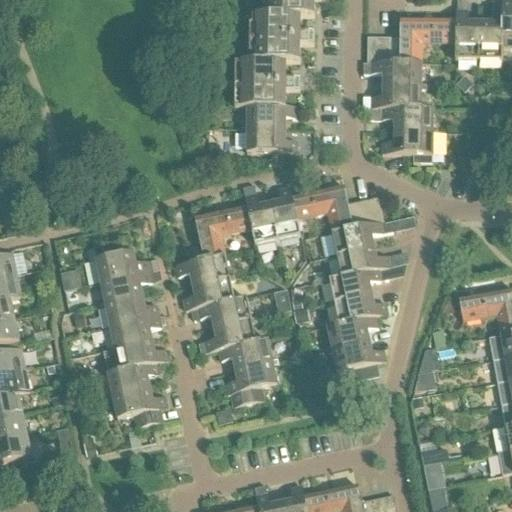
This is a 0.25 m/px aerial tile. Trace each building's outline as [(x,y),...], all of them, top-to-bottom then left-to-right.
[(263,0),(264,19),(300,21),(314,21),(314,4),(329,4),(328,0),(263,0)] [(502,53),(511,53),(511,3),(502,3),(502,15),(502,53)] [(456,26),(455,48),(455,64),(476,65),(476,70),(479,70),(479,27),(468,27),(468,15),(456,15),(456,26)] [(479,27),(479,70),(481,70),(481,65),(502,65),(502,53),(502,15),(491,15),(491,27),(479,27)] [(300,37),(300,21),(264,19),(250,19),(249,40),(244,40),(244,45),(249,45),(249,65),(286,67),(300,67),(300,49),(314,49),(314,38),(300,37)] [(456,26),(400,25),(400,37),(400,68),(421,68),(422,47),(455,48),(456,26)] [(389,68),(400,68),(400,37),(400,41),(390,41),(389,68)] [(367,41),(367,59),(367,67),(372,68),(379,67),(379,41),(367,41)] [(379,41),(379,67),(382,67),(389,68),(390,41),(379,41)] [(286,83),(286,67),(249,65),(235,65),(235,86),(230,86),(229,91),(235,91),(235,111),(247,112),(247,111),(285,112),(285,111),(286,95),(300,95),(300,83),(286,83)] [(379,67),(372,68),(372,78),(383,79),(383,90),(426,91),(426,88),(421,88),(421,68),(389,68),(382,67),(379,67)] [(371,101),(371,113),(383,113),(421,113),(421,93),(426,93),(426,91),(383,90),(383,101),(371,101)] [(242,131),(242,134),(285,134),(285,123),(297,123),(297,111),(285,111),(285,112),(247,111),(247,112),(247,131),(242,131)] [(383,113),(383,124),(395,124),(395,136),(438,136),(438,134),(432,134),(433,113),(421,113),(383,113)] [(285,134),(242,134),(242,136),(247,136),(247,157),(297,158),(297,146),(285,146),(285,134)] [(438,136),(395,136),(395,147),(383,147),(383,159),(432,160),(432,139),(438,139),(438,136)] [(210,152),(210,161),(219,161),(219,152),(210,152)] [(458,172),(458,173),(470,174),(471,166),(471,161),(458,161),(458,172)] [(281,206),(270,208),(279,250),(282,250),(280,244),(301,240),(297,224),(292,203),(293,203),(290,192),(279,194),(281,206)] [(348,207),(344,192),(293,203),(292,203),(297,224),(328,218),(332,238),(353,233),(348,207)] [(256,199),(245,201),(244,201),(247,212),(248,212),(252,233),(251,233),(255,250),(275,246),(277,251),(279,250),(270,208),(259,210),(256,199)] [(380,201),(368,203),(374,228),(380,227),(381,227),(385,227),(380,201)] [(368,203),(358,205),(363,231),(374,228),(368,203)] [(363,231),(358,205),(348,207),(353,233),(363,231)] [(195,223),(204,264),(204,265),(225,260),(221,240),(251,233),(252,233),(248,212),(247,212),(195,223)] [(331,258),(331,261),(374,252),(371,241),(383,238),(381,227),(380,227),(374,228),(363,231),(353,233),(332,238),(336,257),(331,258)] [(374,252),(331,261),(332,263),(337,262),(341,281),(341,282),(378,274),(378,275),(390,272),(388,260),(376,263),(374,252)] [(97,267),(101,287),(149,276),(147,265),(136,268),(133,256),(96,264),(91,265),(91,268),(97,267)] [(0,282),(17,279),(12,257),(0,259),(0,282)] [(191,279),(193,290),(235,281),(235,279),(229,280),(225,260),(204,265),(204,264),(176,270),(179,281),(191,279)] [(149,276),(152,287),(162,285),(160,274),(149,276)] [(329,305),(329,308),(371,299),(369,288),(381,285),(378,275),(378,274),(341,282),(341,281),(330,284),(334,304),(329,305)] [(100,307),(100,310),(143,301),(140,290),(152,287),(149,276),(101,287),(105,306),(100,307)] [(17,279),(0,282),(0,304),(10,302),(10,303),(21,300),(17,279)] [(235,281),(193,290),(195,301),(184,304),(186,315),(198,313),(198,312),(235,305),(235,304),(231,285),(236,284),(235,281)] [(497,320),(501,340),(511,338),(511,295),(459,305),(463,326),(497,320)] [(371,299),(329,308),(330,310),(335,309),(339,328),(339,329),(376,321),(376,322),(388,319),(385,308),(374,310),(371,299)] [(143,301),(100,310),(101,312),(106,311),(110,331),(159,321),(156,310),(145,312),(143,301)] [(0,326),(14,323),(10,303),(10,302),(0,304),(0,326)] [(235,305),(198,312),(198,313),(200,324),(212,321),(214,332),(257,323),(256,321),(251,322),(247,302),(235,304),(235,305)] [(265,320),(285,317),(283,303),(263,306),(265,320)] [(300,304),(293,306),(295,314),(302,313),(300,304)] [(298,327),(310,325),(307,313),(296,315),(298,327)] [(83,316),(74,318),(77,331),(86,329),(83,316)] [(109,352),(110,355),(152,346),(150,334),(161,332),(159,321),(110,331),(114,351),(109,352)] [(326,352),(327,355),(369,346),(367,335),(378,332),(376,322),(376,321),(339,329),(339,328),(327,331),(332,351),(326,352)] [(14,323),(0,326),(0,349),(19,345),(14,323)] [(257,323),(214,332),(217,343),(205,346),(208,358),(219,355),(219,354),(256,347),(256,346),(252,327),(257,326),(257,323)] [(511,338),(501,340),(489,342),(493,365),(511,361),(511,338)] [(256,347),(219,354),(219,355),(222,366),(233,363),(236,375),(278,365),(277,363),(272,364),(268,344),(256,346),(256,347)] [(154,357),(152,346),(110,355),(104,356),(108,378),(120,375),(120,376),(157,368),(169,366),(166,354),(154,357)] [(369,346),(327,355),(327,357),(333,356),(337,377),(352,374),(355,385),(379,380),(377,368),(386,366),(383,355),(372,357),(369,346)] [(0,379),(25,374),(21,353),(0,356),(0,379)] [(511,361),(493,365),(498,387),(511,384),(511,361)] [(229,400),(232,399),(235,412),(265,405),(262,393),(277,389),(273,369),(278,368),(278,365),(236,375),(238,386),(226,388),(229,400)] [(107,399),(108,402),(150,393),(147,381),(159,379),(157,368),(120,376),(120,375),(108,378),(112,398),(107,399)] [(55,369),(47,371),(49,377),(56,376),(55,369)] [(25,374),(0,379),(0,401),(18,398),(30,396),(25,374)] [(511,384),(498,387),(502,409),(511,407),(511,384)] [(150,393),(108,402),(108,404),(113,403),(118,423),(136,420),(138,433),(164,427),(161,414),(166,413),(164,401),(152,404),(150,393)] [(317,409),(328,406),(327,399),(322,396),(315,398),(317,409)] [(0,423),(23,419),(18,398),(0,401),(0,423)] [(54,410),(63,409),(64,409),(62,400),(61,400),(53,402),(54,410)] [(416,413),(424,412),(422,402),(414,404),(416,413)] [(511,407),(502,409),(506,432),(511,430),(511,407)] [(231,413),(220,416),(223,428),(234,426),(231,413)] [(23,419),(0,423),(0,445),(27,440),(23,419)] [(431,429),(424,425),(418,435),(428,442),(433,435),(431,429)] [(59,444),(70,441),(68,432),(57,434),(59,444)] [(132,451),(142,449),(139,434),(129,436),(132,451)] [(94,439),(87,441),(83,441),(87,461),(91,460),(98,458),(94,439)] [(0,468),(32,462),(27,440),(0,445),(0,468)] [(511,454),(505,455),(499,456),(503,479),(511,477),(511,454)] [(442,456),(423,459),(425,471),(448,467),(448,463),(443,464),(442,456)] [(444,483),(427,486),(429,494),(445,491),(444,483)] [(32,490),(20,492),(22,504),(34,502),(32,490)] [(292,504),(281,506),(282,511),(305,511),(304,502),(304,501),(302,490),(290,493),(292,504)] [(358,490),(356,490),(304,501),(304,502),(305,511),(363,511),(362,506),(361,500),(358,490)] [(256,500),(259,511),(282,511),(281,506),(270,509),(268,498),(256,500)] [(396,511),(394,499),(382,501),(384,511),(396,511)] [(384,511),(382,501),(372,504),(373,511),(384,511)]
